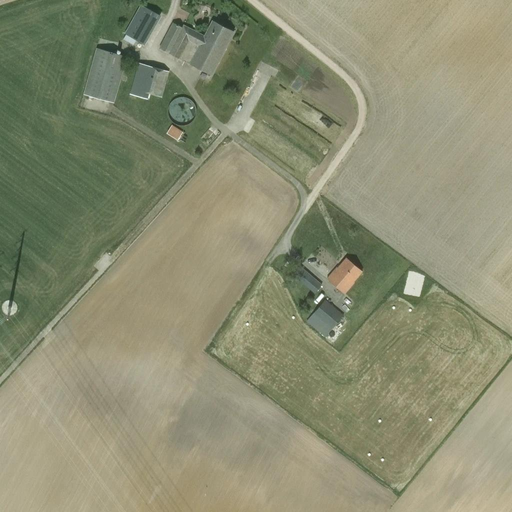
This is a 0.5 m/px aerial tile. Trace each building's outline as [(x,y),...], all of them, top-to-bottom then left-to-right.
[(125,34),(126,35),(123,40),(133,45),(136,40),(145,45),(161,17),(141,5),(125,34)] [(182,25),(181,27),(172,23),(159,48),(167,53),(167,52),(211,75),(234,33),(212,21),(204,36),(182,25)] [(96,48),(83,94),(114,103),(127,57),(96,48)] [(148,100),(149,94),(162,97),(169,72),(138,63),(129,94),(148,100)] [(170,104),(168,108),(167,113),(168,117),(171,121),(174,124),(178,126),(182,126),(186,126),(190,124),(193,121),(196,117),(196,112),(196,108),(194,103),(190,100),(186,98),(182,97),(177,98),(173,101),(170,104)] [(171,125),(167,134),(179,139),(183,130),(171,125)] [(337,268),(336,268),(327,279),(344,294),(354,283),(353,282),(362,272),(346,258),(337,268)] [(321,285),(300,266),(293,275),(314,294),(321,285)] [(325,300),(306,322),(325,337),(343,315),(325,300)]
